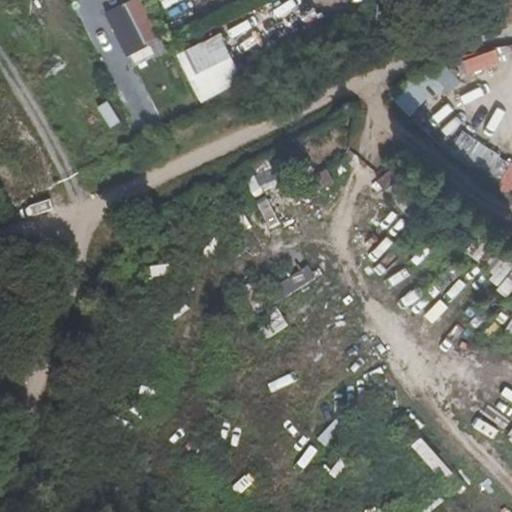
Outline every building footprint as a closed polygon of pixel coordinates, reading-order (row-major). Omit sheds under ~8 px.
[(141,0),(130,0),(123,4),(144,46),(161,37),(141,0)] [(104,14),(126,57),(145,47),(144,46),(123,4),(104,14)] [(202,101),(244,79),(220,32),(180,54),(202,101)] [(499,51),(465,59),(468,75),(503,67),(499,51)] [(111,101),(100,106),(111,128),(122,122),(111,101)] [(498,179),(510,157),(461,132),(450,153),(498,179)] [(246,172),(263,207),(291,193),(274,158),(246,172)] [(502,191),(511,193),(511,164),(508,163),(502,191)] [(303,201),(277,215),(283,225),(308,212),(303,201)] [(277,303),(318,280),(310,267),(269,290),(277,303)] [(264,340),(289,326),(281,311),(255,325),(264,340)]
